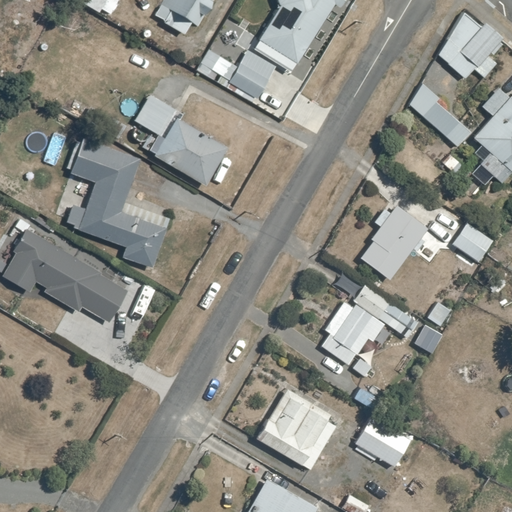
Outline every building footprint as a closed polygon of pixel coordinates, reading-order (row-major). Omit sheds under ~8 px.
[(106,0),(79,0),(78,3),(99,14),(106,0)] [(163,0),(154,16),(192,37),(213,0),(163,0)] [(259,40),(297,64),(334,5),(340,8),(344,0),(276,0),(279,4),(280,6),(259,40)] [(501,37),(484,23),(480,27),(464,13),(439,55),(465,78),(474,69),(485,78),(497,64),(486,54),(501,37)] [(228,83),(257,99),(275,66),(246,50),(228,83)] [(410,105),(459,147),(471,132),(437,102),(439,99),(422,83),(410,105)] [(500,182),(510,171),(511,172),(511,97),(499,86),(481,106),(493,116),(473,138),(480,145),(474,152),(483,160),(471,173),(484,184),(492,175),(500,182)] [(134,121),(160,136),(174,110),(148,96),(134,121)] [(155,157),(206,186),(227,149),(176,120),(155,157)] [(122,257),(152,267),(166,228),(121,213),(139,159),(81,139),(70,173),(95,181),(86,209),(73,205),(67,223),(80,227),(78,231),(126,247),(122,257)] [(465,169),(441,148),(432,159),(456,179),(465,169)] [(242,184),(222,175),(216,188),(236,197),(242,184)] [(360,259),(389,280),(412,248),(416,252),(424,240),(420,237),(426,228),(396,206),(391,213),(384,208),(374,222),(380,227),(371,239),(373,241),(360,259)] [(466,225),(453,245),(479,260),(491,240),(466,225)] [(35,282),(45,288),(43,291),(79,311),(81,308),(108,323),(126,291),(99,277),(102,272),(25,229),(12,251),(15,253),(2,277),(30,292),(35,282)] [(355,304),(353,308),(345,302),(325,330),(330,333),(321,346),(347,364),(355,353),(357,354),(369,338),(372,340),(384,324),(355,304)] [(450,311),(436,302),(427,316),(441,325),(450,311)] [(491,318),(498,328),(511,318),(511,303),(511,302),(491,318)] [(389,303),(379,319),(402,332),(412,317),(389,303)] [(430,353),(440,337),(426,328),(416,345),(430,353)] [(378,399),(331,371),(323,385),(369,413),(378,399)] [(335,426),(326,421),(330,415),(285,388),(256,438),(310,469),(335,426)] [(370,418),(354,442),(393,466),(408,442),(370,418)] [(313,511),(316,507),(266,479),(246,511),(313,511)] [(346,492),(337,507),(344,511),(364,511),(368,505),(346,492)]
